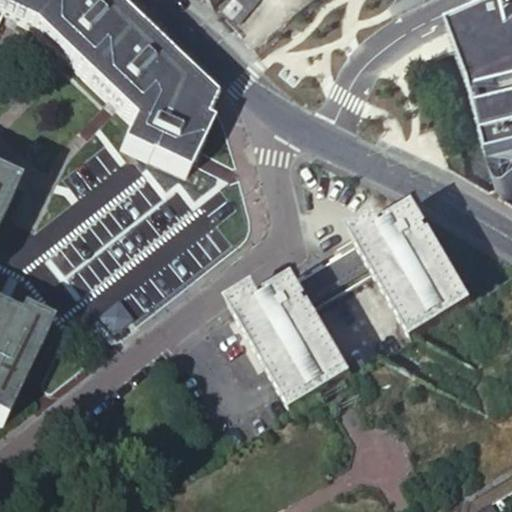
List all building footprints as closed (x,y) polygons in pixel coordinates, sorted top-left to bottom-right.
[(0,0),(0,15),(0,16),(19,24),(44,0),(0,0)] [(44,0),(19,24),(31,30),(130,126),(120,149),(184,180),(209,128),(202,125),(212,105),(101,0),(44,0)] [(200,0),(213,13),(217,8),(223,0),(200,0)] [(223,0),(217,8),(238,24),(258,0),(223,0)] [(511,26),(511,27),(508,22),(469,39),(471,45),(467,81),(478,111),(483,132),(489,153),(490,159),(494,177),(511,170),(511,26)] [(511,170),(494,177),(491,177),(499,195),(499,196),(501,197),(502,197),(504,196),(505,195),(511,190),(511,170)] [(0,426),(2,427),(47,331),(19,317),(15,324),(0,316),(0,220),(11,197),(0,191),(0,426)] [(415,343),(472,308),(417,216),(386,235),(381,225),(355,240),(361,250),(375,277),(396,312),(415,343)] [(375,277),(361,250),(296,287),(313,313),(375,277)] [(313,313),(296,287),(270,304),(260,290),(231,311),(275,386),(291,411),(354,374),(335,346),(313,313)]
